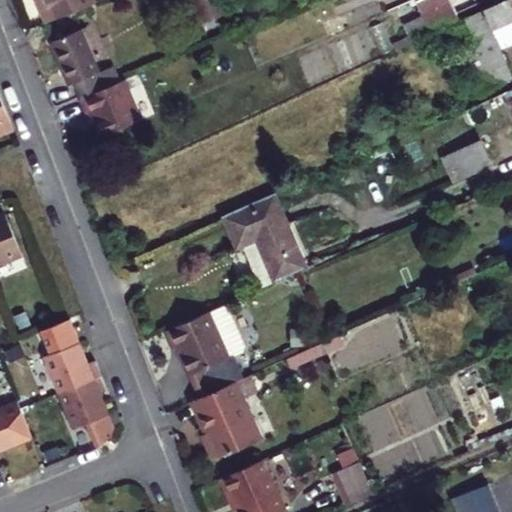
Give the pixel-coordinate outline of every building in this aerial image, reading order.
[(42,11),(36,0),(33,0),(29,2),(35,14),(42,11)] [(36,0),(42,11),(35,14),(41,30),(88,9),(84,0),(36,0)] [(219,18),(212,0),(184,0),(195,27),(219,18)] [(451,0),(423,0),(411,6),(417,19),(422,31),(458,15),(451,0)] [(511,0),(462,23),(454,27),(465,51),(452,57),(469,94),(511,74),(492,35),(511,25),(511,0)] [(405,25),(414,45),(454,27),(462,23),(458,15),(422,31),(417,19),(405,25)] [(74,39),(44,53),(57,82),(62,81),(68,96),(69,96),(76,112),(115,94),(108,78),(94,85),(74,39)] [(511,87),(504,91),(510,105),(486,116),(494,134),(511,126),(511,87)] [(115,94),(76,112),(85,130),(90,127),(98,146),(134,130),(117,93),(115,94)] [(475,129),(439,146),(455,182),(492,166),(475,129)] [(230,256),(237,253),(260,243),(266,256),(263,258),(275,284),(307,269),(274,195),(215,222),(230,256)] [(0,262),(21,253),(6,216),(0,218),(0,262)] [(260,243),(237,253),(256,293),(275,284),(263,258),(266,256),(260,243)] [(221,308),(160,336),(168,353),(171,352),(184,381),(235,357),(240,349),(221,308)] [(43,356),(58,393),(103,375),(97,360),(89,363),(81,341),(43,356)] [(103,375),(58,393),(74,429),(85,425),(110,414),(111,414),(101,392),(109,389),(103,375)] [(229,387),(181,409),(206,466),(255,444),(229,387)] [(472,405),(475,420),(494,416),(490,401),(472,405)] [(2,407),(0,407),(0,450),(16,444),(2,407)] [(110,414),(85,425),(90,438),(115,428),(110,414)] [(277,511),(258,463),(215,482),(222,498),(225,496),(231,511),(277,511)] [(333,480),(346,511),(373,500),(359,468),(333,480)] [(500,511),(490,486),(456,501),(460,511),(500,511)]
